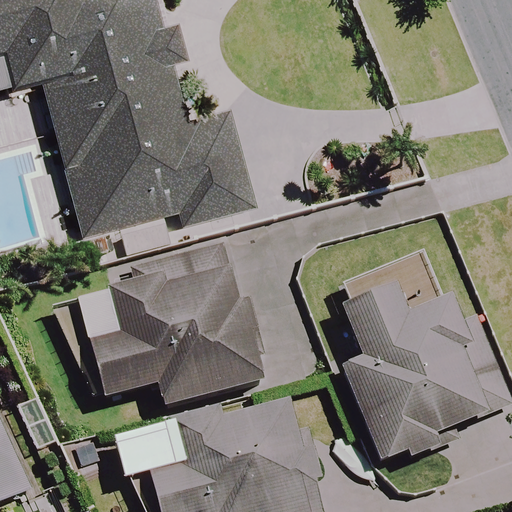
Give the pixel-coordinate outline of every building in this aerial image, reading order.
[(0,0),(0,90),(26,84),(69,247),(166,222),(171,241),(244,222),(216,117),(179,127),(156,36),(146,0),(0,0)] [(258,391),(221,243),(123,267),(129,289),(73,303),(85,352),(74,355),(88,408),(149,393),(155,416),(258,391)] [(484,422),(425,260),(325,296),(350,363),(331,370),(370,476),(433,453),(429,442),(484,422)] [(295,473),(282,412),(218,426),(216,418),(158,430),(168,478),(132,486),(137,511),(310,511),(302,472),(295,473)] [(0,509),(25,499),(0,435),(0,509)]
